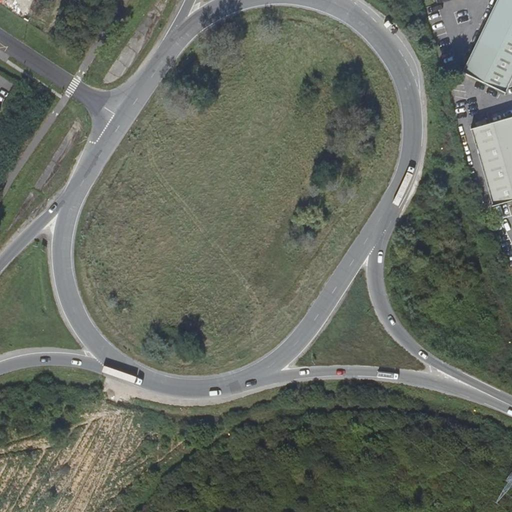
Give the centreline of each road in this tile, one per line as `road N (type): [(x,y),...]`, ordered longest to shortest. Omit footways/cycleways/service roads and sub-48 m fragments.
road 1 (secondary): [(240,381),(359,370),(488,394)]
road 2 (secondary): [(373,228),(404,176),(410,106),(394,62),(349,14)]
road 3 (secondary): [(488,394),(391,327),(375,296),(373,228)]
road 4 (secondary): [(240,381),(301,337),(373,228)]
road 5 (secondary): [(72,197),(61,245),(67,294),(89,335),(127,370)]
road 6 (unclassified): [(0,40),(122,120)]
road 7 (secondary): [(0,368),(53,358),(127,370)]
